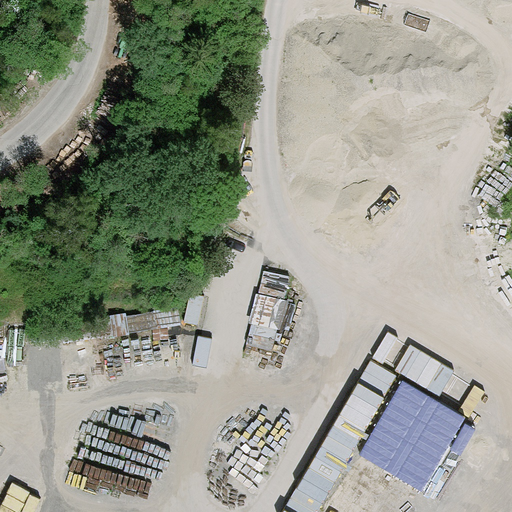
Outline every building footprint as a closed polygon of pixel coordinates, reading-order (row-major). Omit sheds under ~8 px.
[(265,271),(249,339),(276,345),(292,277),(265,271)] [(351,397),(380,411),(401,367),(372,354),(351,397)] [(456,445),(475,410),(404,372),(362,449),(429,485),(452,443),(456,445)] [(333,429),(356,440),(366,418),(344,408),(333,429)] [(327,501),(356,448),(329,433),(300,487),(327,501)]
